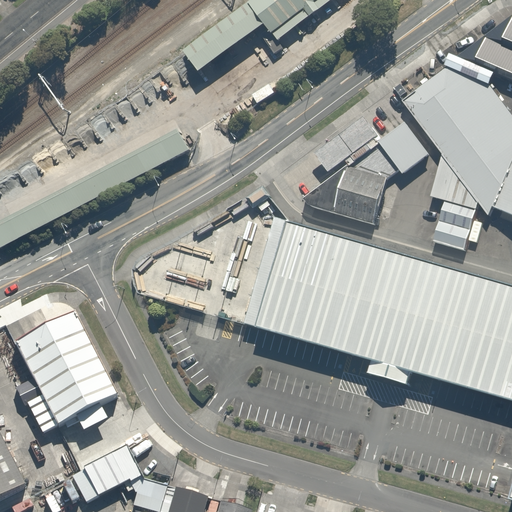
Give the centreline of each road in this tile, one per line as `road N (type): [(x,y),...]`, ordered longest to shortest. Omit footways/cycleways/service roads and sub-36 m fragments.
road 1 (residential): [(79,244),(159,404),(183,429),(234,456),(429,511)]
road 2 (secondary): [(453,0),(225,168),(79,244)]
